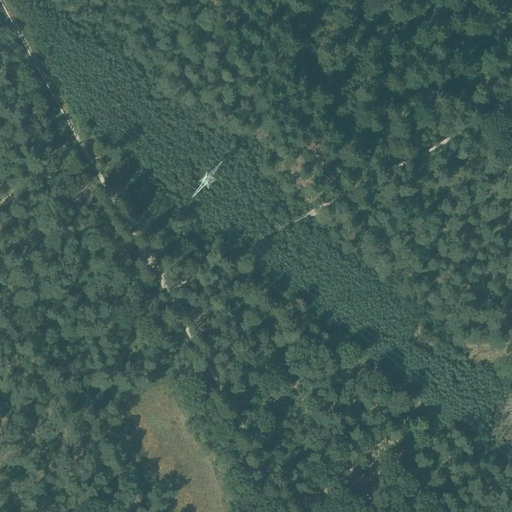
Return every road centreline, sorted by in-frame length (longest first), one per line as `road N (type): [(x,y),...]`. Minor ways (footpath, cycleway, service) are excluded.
road 1 (track): [(289,511),(162,292)]
road 2 (track): [(81,153),(0,1)]
road 3 (track): [(162,292),(81,153)]
